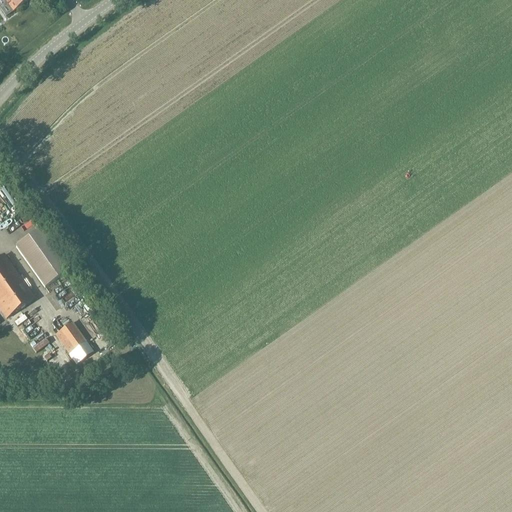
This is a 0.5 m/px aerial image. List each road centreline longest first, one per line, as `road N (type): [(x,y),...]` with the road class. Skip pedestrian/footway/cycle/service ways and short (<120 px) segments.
road 1 (unclassified): [(0,96),(115,0)]
road 2 (unknown): [(0,251),(49,312),(85,339)]
